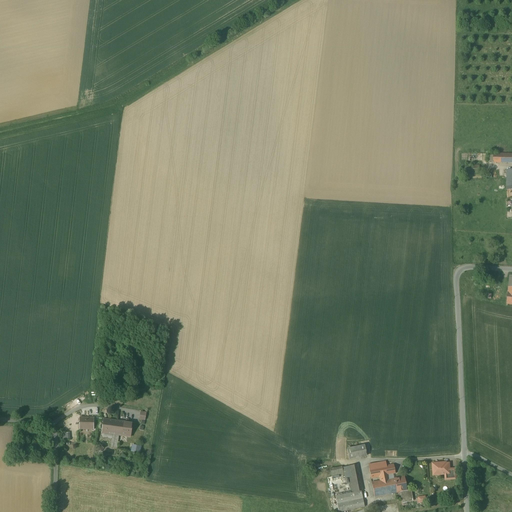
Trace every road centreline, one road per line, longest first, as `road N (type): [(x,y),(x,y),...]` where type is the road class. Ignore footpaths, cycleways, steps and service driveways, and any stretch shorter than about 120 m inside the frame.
road 1 (residential): [(464,455),(456,283),(466,270),(511,271)]
road 2 (unclassified): [(53,511),(50,425),(0,419)]
